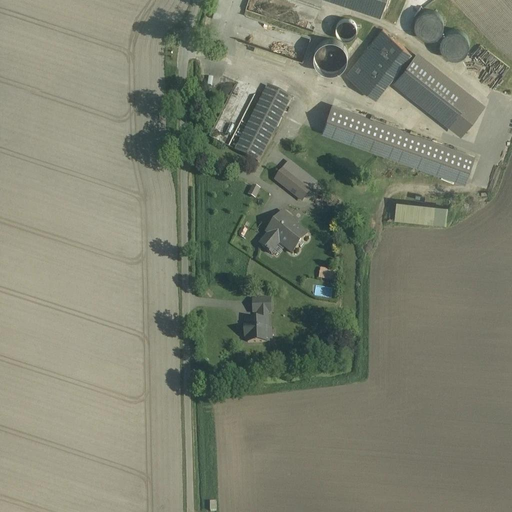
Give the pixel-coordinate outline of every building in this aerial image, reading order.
[(386,0),(328,0),(381,17),(386,0)] [(426,11),(424,12),(422,13),(420,14),(419,15),(417,17),(416,18),(415,20),(415,22),(415,23),(415,26),(415,28),(415,29),(415,31),(417,33),(418,35),(420,36),(421,37),(423,39),(425,40),(427,40),(430,40),(432,40),(434,39),(436,38),(438,37),(439,36),(440,35),(442,33),(442,32),(443,30),(443,29),(444,27),(444,25),(444,23),(443,21),(442,19),(441,17),(440,16),(439,14),(437,13),(436,13),(434,12),(431,11),(429,11),(426,11)] [(349,20),(347,20),(345,19),(344,20),(342,20),(340,21),(339,22),(338,23),(337,25),(336,26),(336,28),(335,30),(336,32),(336,34),(337,35),(337,36),(338,37),(339,38),(341,39),(342,40),(344,41),(346,41),(348,40),(351,40),(352,39),(354,37),(355,36),(356,34),(356,33),(357,31),(357,30),(357,28),(356,27),(356,26),(355,24),(353,22),(352,21),(350,20),(349,20)] [(383,30),(347,76),(375,99),(411,53),(383,30)] [(451,31),(449,31),(448,32),(446,33),(445,34),(443,36),(442,37),(441,39),(440,41),(440,43),(440,45),(440,48),(441,50),(441,51),(442,53),(444,55),(445,56),(446,57),(449,58),(451,59),(454,60),(457,59),(460,58),(463,57),(464,56),(466,54),(467,52),(468,51),(468,49),(469,48),(469,46),(469,45),(469,43),(469,41),(468,39),(468,38),(467,37),(465,35),(463,33),(462,32),(460,31),(457,30),(454,30),(451,31)] [(334,40),(330,40),(326,40),(324,41),(321,43),(320,44),(318,46),(316,48),(315,50),(315,52),(314,54),(314,56),(314,57),(314,59),(314,61),(315,63),(316,65),(317,66),(318,68),(320,70),(321,71),(324,73),(327,74),(329,74),(332,74),(335,74),(337,73),(339,72),(341,71),(343,69),(344,68),(346,66),(347,63),(348,61),(348,59),(348,57),(348,55),(348,53),(347,51),(346,49),(345,47),(344,45),(341,43),(339,42),(338,41),(336,40),(334,40)] [(287,57),(255,46),(253,51),(285,62),(287,57)] [(418,50),(394,81),(462,134),(486,104),(418,50)] [(236,83),(209,137),(228,147),(256,93),(236,83)] [(269,87),(237,151),(258,162),(290,98),(269,87)] [(333,106),(323,134),(464,185),(474,157),(333,106)] [(291,161),(275,180),(303,202),(318,183),(291,161)] [(255,198),(259,190),(253,187),(249,195),(255,198)] [(447,207),(397,202),(395,219),(445,225),(447,207)] [(283,213),(266,233),(269,235),(260,245),(267,252),(269,254),(270,253),(271,255),(280,244),(293,254),(308,236),(294,225),(294,226),(290,222),(292,220),(283,213)] [(321,279),(336,281),(338,270),(322,268),(321,279)] [(317,297),(333,297),(333,287),(317,287),(317,297)] [(270,300),(254,301),(254,313),(258,313),(267,312),(270,312),(270,300)] [(267,312),(258,313),(258,321),(247,321),(247,328),(246,328),(246,336),(247,336),(247,342),(267,342),(267,312)]
